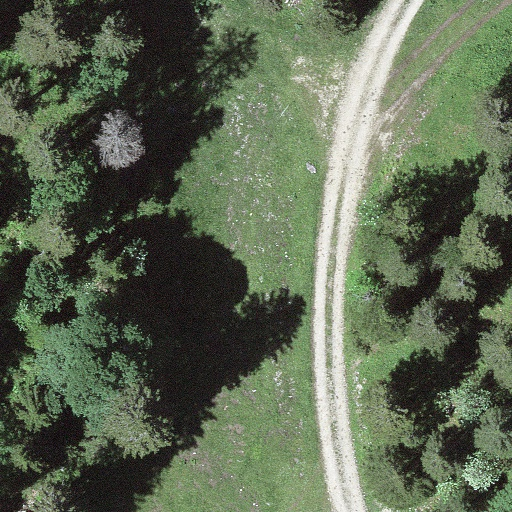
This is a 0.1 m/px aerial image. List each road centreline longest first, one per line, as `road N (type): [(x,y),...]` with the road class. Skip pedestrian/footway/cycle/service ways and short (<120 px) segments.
road 1 (track): [(352,511),(325,345),(334,199),(389,42),(413,0)]
road 2 (track): [(357,132),(195,0)]
